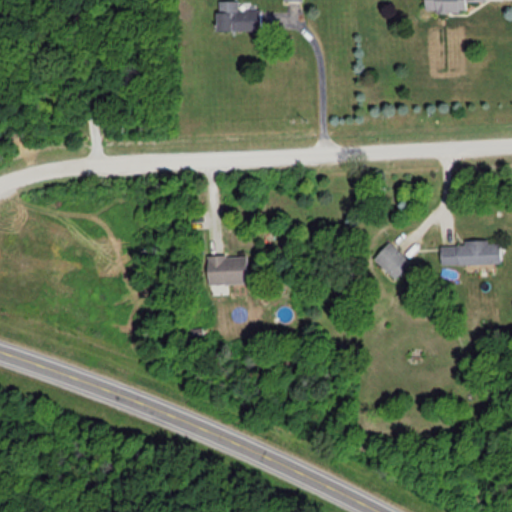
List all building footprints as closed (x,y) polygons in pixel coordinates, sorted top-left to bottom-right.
[(255,0),(216,0),(216,31),(255,31),(255,0)] [(422,0),(422,12),(466,12),(465,0),(422,0)] [(441,264),(504,263),(503,240),(440,241),(441,264)] [(373,258),(395,280),(412,263),(390,241),(373,258)] [(208,283),(250,283),(250,254),(208,254),(208,283)]
